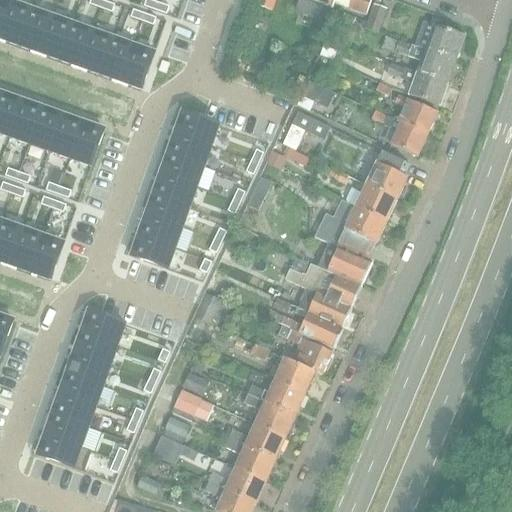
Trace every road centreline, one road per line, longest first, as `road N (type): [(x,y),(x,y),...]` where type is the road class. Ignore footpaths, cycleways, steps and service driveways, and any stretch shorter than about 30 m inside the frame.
road 1 (residential): [(199,0),(147,112),(1,511)]
road 2 (residential): [(303,511),(429,224),(503,14)]
road 3 (primary): [(511,102),(354,511)]
road 4 (primary): [(399,511),(511,227)]
